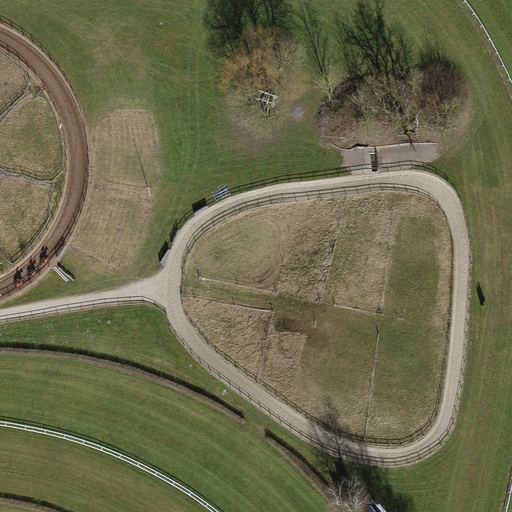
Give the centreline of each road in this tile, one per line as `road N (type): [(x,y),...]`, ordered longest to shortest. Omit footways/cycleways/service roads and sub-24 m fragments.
road 1 (track): [(206,354),(335,446),(386,455),(426,446),(444,424),(460,321),(462,250),(445,198),(419,183),(380,180),(218,211),(189,233),(170,275),(172,304),(190,339)]
road 2 (track): [(26,269),(65,216),(76,152),(56,89),(0,37)]
road 3 (track): [(0,317),(169,289)]
